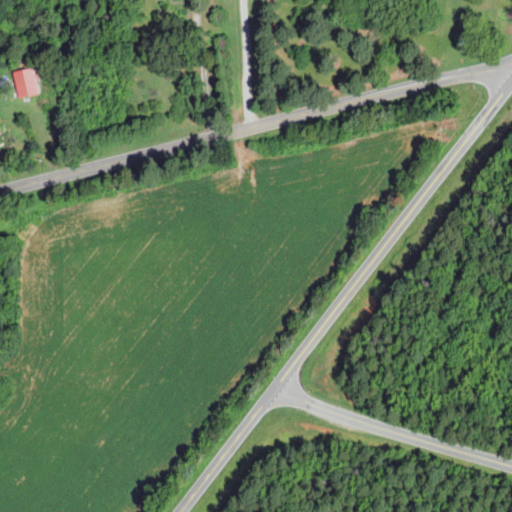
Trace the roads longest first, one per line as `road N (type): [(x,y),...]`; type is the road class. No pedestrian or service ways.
road 1 (tertiary): [(177,511),(511,81)]
road 2 (tertiary): [(0,195),(457,75),(511,69)]
road 3 (residential): [(511,461),(274,389)]
